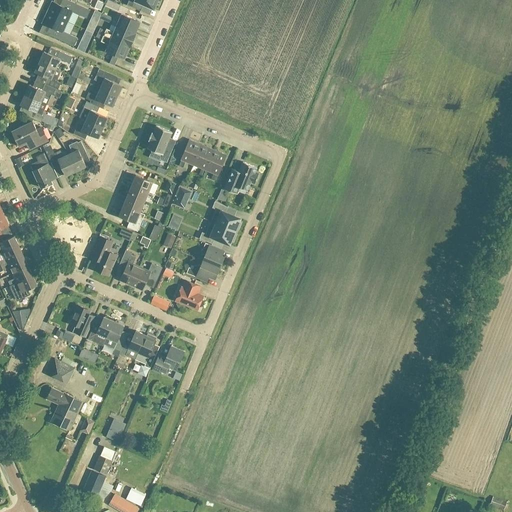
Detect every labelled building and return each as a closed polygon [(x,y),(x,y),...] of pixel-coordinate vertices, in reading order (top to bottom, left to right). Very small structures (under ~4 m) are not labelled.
[(52,2),(47,13),(67,22),(72,12),(86,19),(90,10),(67,0),(61,0),(60,5),(52,2)] [(154,10),(157,0),(128,0),(127,5),(140,11),(143,5),(154,10)] [(306,0),(304,7),(313,11),(317,0),(306,0)] [(317,0),(313,11),(322,15),(328,0),(317,0)] [(96,11),(91,22),(97,25),(102,14),(96,11)] [(63,32),(67,22),(47,13),(42,23),(50,27),(46,34),(74,47),(77,38),(63,32)] [(140,22),(123,14),(119,22),(113,20),(111,24),(117,27),(135,35),(136,34),(135,34),(140,22)] [(215,14),(207,33),(216,36),(212,48),(221,52),(229,33),(223,30),(227,19),(215,14)] [(235,30),(227,51),(234,54),(237,45),(248,50),(256,31),(245,26),(242,33),(235,30)] [(117,27),(115,32),(106,28),(106,30),(100,28),(98,32),(130,46),(133,40),(135,35),(117,27)] [(256,31),(248,50),(258,54),(255,62),(262,65),(270,45),(264,42),(267,35),(256,31)] [(110,63),(115,65),(119,56),(124,58),(129,46),(130,47),(130,46),(98,32),(96,37),(104,40),(103,42),(111,45),(108,51),(114,54),(110,63)] [(83,39),(78,50),(84,53),(89,42),(83,39)] [(273,51),(265,70),(275,74),(279,63),(288,66),(296,47),(284,43),(279,54),(273,51)] [(44,52),(39,62),(56,69),(60,59),(70,64),(72,58),(59,52),(57,58),(44,52)] [(61,72),(56,69),(39,62),(35,72),(48,78),(45,84),(58,90),(61,84),(57,82),(61,72)] [(80,77),(84,70),(79,67),(75,75),(80,77)] [(220,67),(212,87),(218,90),(216,96),(227,101),(234,82),(224,78),(227,70),(220,67)] [(102,83),(100,88),(117,96),(122,86),(108,79),(110,74),(99,68),(94,80),(102,83)] [(234,82),(227,101),(237,106),(240,99),(247,101),(255,81),(248,78),(245,87),(234,82)] [(30,85),(25,95),(47,105),(51,95),(59,98),(62,92),(58,90),(45,84),(42,90),(30,85)] [(113,106),(117,96),(100,88),(98,93),(94,91),(93,94),(88,92),(86,98),(90,100),(92,97),(113,106)] [(43,115),(47,105),(25,95),(21,105),(33,111),(31,116),(42,121),(44,116),(43,115)] [(79,117),(86,120),(103,128),(108,118),(97,113),(99,107),(86,101),(79,117)] [(98,138),(103,128),(86,120),(83,126),(78,123),(73,134),(85,139),(88,133),(98,138)] [(35,146),(48,140),(42,128),(37,130),(32,122),(12,132),(19,146),(32,140),(35,146)] [(147,148),(162,155),(160,160),(167,163),(173,149),(166,147),(172,133),(156,126),(153,134),(152,133),(149,140),(150,141),(147,148)] [(193,166),(202,145),(189,140),(181,161),(179,166),(183,168),(185,162),(193,166)] [(69,145),(72,152),(68,154),(76,171),(86,166),(81,154),(86,152),(81,141),(78,142),(77,141),(69,145)] [(202,145),(193,166),(202,169),(199,175),(203,176),(206,171),(214,150),(202,145)] [(214,150),(206,171),(214,174),(211,180),(215,181),(218,176),(226,155),(214,150)] [(66,176),(76,171),(68,154),(64,156),(63,153),(60,151),(54,153),(48,156),(50,161),(54,169),(61,165),(65,174),(66,176)] [(36,157),(38,161),(30,164),(33,171),(41,188),(51,183),(50,180),(56,178),(44,153),(36,157)] [(237,194),(239,188),(247,191),(250,183),(255,184),(259,174),(255,172),(256,168),(243,162),(239,172),(232,169),(228,178),(224,189),(237,194)] [(131,186),(148,193),(153,183),(136,176),(131,186)] [(174,194),(178,187),(174,185),(170,192),(174,194)] [(127,196),(144,203),(148,193),(131,186),(127,196)] [(123,206),(140,213),(144,203),(127,196),(123,206)] [(185,208),(188,200),(178,196),(174,204),(185,208)] [(216,210),(211,222),(237,233),(240,224),(238,223),(240,219),(225,213),(228,207),(215,202),(212,208),(216,210)] [(144,214),(140,213),(123,206),(119,216),(121,217),(130,221),(128,227),(137,231),(144,214)] [(0,239),(3,238),(0,231),(0,229),(9,225),(4,215),(0,217),(0,239)] [(212,244),(215,239),(229,245),(231,241),(233,242),(237,233),(211,222),(206,234),(202,233),(199,239),(212,244)] [(0,247),(1,248),(3,253),(19,246),(14,235),(0,242),(0,247)] [(108,275),(117,255),(108,251),(113,242),(101,236),(91,258),(98,261),(94,269),(108,275)] [(142,244),(150,247),(153,240),(144,237),(142,244)] [(219,268),(224,257),(221,256),(224,251),(205,243),(201,253),(205,255),(203,261),(219,268)] [(0,264),(1,266),(7,263),(23,255),(19,246),(3,253),(6,259),(0,261),(0,264)] [(131,285),(139,267),(133,264),(136,257),(131,255),(132,253),(125,250),(120,263),(126,266),(120,280),(131,285)] [(9,267),(12,273),(28,265),(23,255),(7,263),(1,266),(2,270),(9,267)] [(215,279),(219,268),(203,261),(201,266),(199,265),(194,266),(192,269),(189,267),(186,273),(207,282),(209,276),(215,279)] [(148,277),(156,281),(162,268),(151,263),(148,271),(139,267),(131,285),(142,290),(148,277)] [(12,273),(15,278),(8,281),(10,285),(32,275),(28,265),(12,273)] [(37,285),(32,275),(10,285),(16,300),(29,294),(27,290),(37,285)] [(172,292),(177,280),(165,275),(160,286),(172,292)] [(201,287),(186,280),(183,287),(181,287),(175,301),(198,310),(199,307),(201,307),(203,301),(202,299),(203,296),(198,294),(201,287)] [(78,305),(70,323),(78,326),(75,332),(85,337),(94,316),(88,314),(90,311),(78,305)] [(104,344),(107,337),(114,321),(112,321),(113,319),(112,318),(107,316),(105,316),(105,317),(104,317),(100,326),(94,324),(88,337),(104,344)] [(115,322),(114,321),(107,337),(111,340),(110,344),(111,347),(120,351),(125,339),(119,337),(124,326),(123,325),(123,324),(123,323),(117,320),(116,321),(115,322)] [(0,352),(8,335),(0,330),(0,352)] [(120,351),(119,353),(130,357),(133,350),(138,353),(146,335),(135,331),(131,342),(125,339),(120,351)] [(156,354),(151,352),(156,340),(146,335),(138,353),(136,358),(146,362),(144,366),(150,369),(156,354)] [(158,358),(153,370),(160,373),(160,371),(165,373),(168,367),(176,371),(184,352),(171,346),(164,361),(158,358)] [(68,383),(75,368),(55,358),(48,373),(68,383)] [(58,404),(77,413),(83,402),(64,393),(63,393),(52,388),(47,399),(58,404)] [(70,430),(77,413),(58,404),(50,421),(70,430)] [(85,442),(89,433),(93,435),(98,422),(88,418),(79,440),(85,442)] [(111,424),(106,437),(119,442),(124,430),(111,424)] [(74,452),(76,440),(68,439),(65,450),(74,452)] [(100,456),(94,469),(106,474),(112,461),(100,456)] [(97,496),(105,476),(92,471),(84,491),(97,496)] [(99,496),(108,501),(115,486),(107,482),(99,496)] [(128,500),(143,507),(148,495),(133,488),(128,500)] [(110,505),(121,511),(141,511),(143,510),(117,494),(110,505)] [(504,510),(507,501),(493,496),(490,505),(504,510)]
